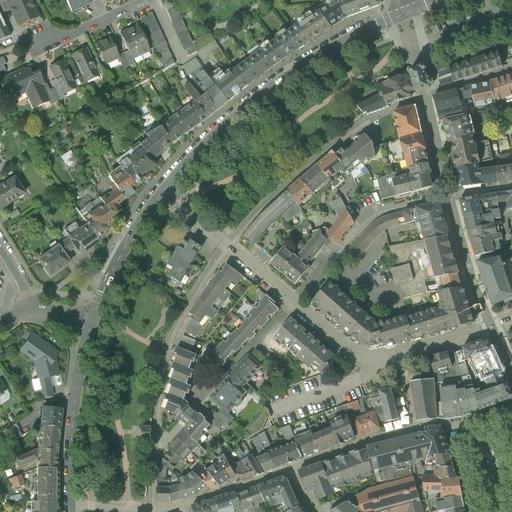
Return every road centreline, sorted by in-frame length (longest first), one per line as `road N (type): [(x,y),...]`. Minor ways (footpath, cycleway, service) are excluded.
road 1 (residential): [(511,322),(369,360),(326,333),(219,237)]
road 2 (secondary): [(401,15),(266,93),(164,189)]
road 3 (secondary): [(91,321),(73,408),(69,511)]
road 4 (secondary): [(164,189),(119,257),(91,321)]
